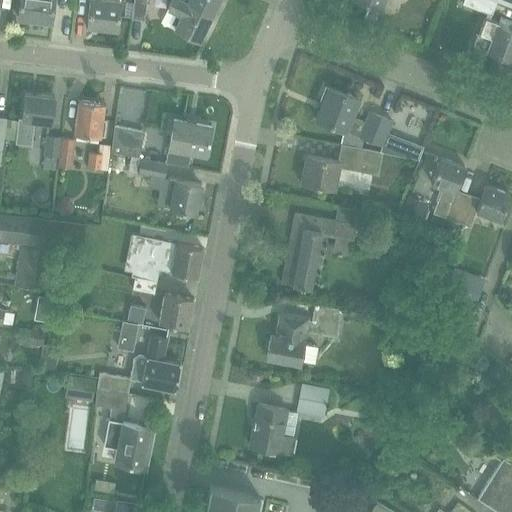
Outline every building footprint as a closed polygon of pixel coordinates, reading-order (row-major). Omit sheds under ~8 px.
[(20,0),(18,17),(51,21),(53,0),(20,0)] [(90,0),(87,26),(117,30),(121,1),(120,1),(120,0),(90,0)] [(143,22),(146,0),(134,0),(132,20),(143,22)] [(212,14),(183,0),(171,0),(168,7),(177,12),(170,26),(199,40),(212,14)] [(183,0),(212,14),(218,0),(183,0)] [(398,0),(358,0),(380,8),(383,0),(395,0),(398,1),(398,0)] [(422,0),(421,6),(437,11),(440,0),(422,0)] [(492,15),(497,2),(492,0),(464,0),(463,4),(492,15)] [(485,17),(474,45),(511,60),(511,30),(497,24),(498,22),(485,17)] [(317,119),(335,126),(382,144),(392,120),(369,112),(365,122),(351,116),(358,98),(329,87),(317,119)] [(25,93),(22,121),(18,120),(15,145),(31,147),(34,123),(51,125),(55,97),(25,93)] [(78,100),(74,134),(100,137),(100,135),(104,136),(106,120),(102,119),(104,103),(78,100)] [(158,118),(155,130),(171,133),(169,147),(206,154),(212,127),(174,119),(174,121),(158,118)] [(145,131),(115,125),(112,151),(132,155),(139,156),(145,131)] [(45,155),(43,169),(56,170),(57,156),(58,156),(60,136),(47,134),(44,155),(45,155)] [(74,138),(62,136),(58,166),(71,168),(74,138)] [(379,175),(383,151),(342,144),(341,146),(340,146),(337,161),(306,155),(301,182),(334,189),(336,178),(359,183),(362,171),(379,175)] [(88,168),(101,169),(103,153),(90,152),(88,168)] [(168,163),(164,162),(139,156),(132,155),(129,170),(138,172),(138,174),(164,178),(165,179),(168,163)] [(430,184),(443,189),(433,213),(457,222),(468,194),(456,190),(465,166),(440,157),(430,184)] [(175,179),(169,178),(164,207),(195,213),(200,184),(175,179)] [(137,190),(157,197),(161,186),(141,179),(137,190)] [(480,199),(468,194),(457,222),(468,226),(474,211),(500,221),(510,194),(485,185),(480,199)] [(409,192),(403,209),(422,216),(428,200),(409,192)] [(57,200),(56,207),(61,212),(67,213),(74,209),(74,201),(69,196),(62,195),(57,200)] [(372,210),(396,216),(401,201),(397,199),(393,209),(374,204),(372,210)] [(0,239),(21,242),(20,249),(15,286),(53,291),(59,247),(73,249),(82,250),(82,249),(85,225),(50,220),(30,217),(0,213),(0,239)] [(284,269),(282,283),(309,288),(317,249),(319,234),(335,237),(334,248),(339,249),(352,252),(352,249),(357,225),(335,220),(295,213),(290,241),(291,241),(290,249),(286,269),(284,269)] [(132,275),(132,277),(134,278),(156,282),(158,268),(170,271),(197,276),(202,249),(203,247),(176,242),(161,239),(144,236),(139,260),(135,259),(132,275)] [(479,293),(483,281),(454,269),(450,281),(479,293)] [(134,278),(133,290),(154,294),(156,282),(134,278)] [(475,304),(479,293),(450,281),(446,293),(475,304)] [(158,322),(187,327),(193,298),(163,292),(158,322)] [(471,316),(475,304),(446,293),(442,303),(471,316)] [(318,347),(303,344),(306,330),(337,336),(342,308),(315,303),(312,319),(282,313),(277,337),(271,336),(267,356),(300,363),(300,360),(315,363),(318,347)] [(466,327),(471,316),(442,303),(438,314),(466,327)] [(130,304),(127,321),(138,323),(143,324),(146,307),(130,304)] [(466,327),(438,314),(437,317),(453,332),(462,339),(466,327)] [(133,350),(138,323),(127,321),(123,320),(118,346),(133,350)] [(47,331),(18,326),(16,341),(44,346),(47,331)] [(147,357),(146,357),(139,355),(134,359),(130,377),(100,372),(97,387),(97,390),(128,395),(131,379),(142,381),(141,383),(175,389),(180,363),(162,360),(167,338),(151,334),(147,357)] [(68,373),(65,394),(93,398),(95,377),(68,373)] [(145,467),(153,428),(123,422),(128,395),(97,390),(96,404),(111,408),(104,445),(118,448),(115,461),(145,467)] [(327,404),(299,398),(296,411),(324,416),(327,404)] [(250,446),(291,454),(294,438),(282,435),(287,409),(258,403),(250,446)] [(224,462),(214,459),(212,467),(223,469),(224,462)] [(502,460),(477,498),(498,511),(511,511),(511,464),(507,462),(502,459),(502,460)] [(256,511),(260,497),(210,486),(204,511),(256,511)] [(395,511),(376,500),(361,492),(351,511),(395,511)] [(95,497),(93,509),(112,511),(114,511),(117,500),(95,497)]
